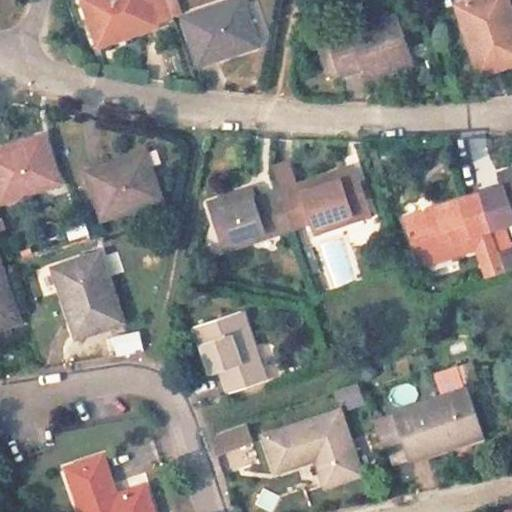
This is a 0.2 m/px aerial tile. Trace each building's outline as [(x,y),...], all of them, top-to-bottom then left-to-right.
[(83,0),(99,45),(157,26),(176,19),(169,0),(83,0)] [(257,44),(242,0),(235,0),(184,18),(199,64),(257,44)] [(471,0),(457,5),(480,74),(511,63),(511,17),(506,0),(471,0)] [(412,62),(397,16),(328,38),(339,74),(363,66),(366,77),(412,62)] [(326,78),(339,74),(328,38),(315,43),(326,78)] [(43,136),(0,150),(0,197),(1,201),(59,182),(43,136)] [(145,152),(88,172),(103,218),(161,199),(145,152)] [(281,192),(299,186),(291,162),(274,168),(281,192)] [(371,213),(356,167),(299,186),(281,192),(292,227),(303,223),(309,221),(314,233),(371,213)] [(511,221),(511,170),(498,175),(501,187),(479,194),(490,229),(511,221)] [(281,192),(258,199),(254,188),(208,204),(223,251),(292,227),(281,192)] [(498,252),(490,229),(479,194),(403,218),(417,256),(474,237),(488,277),(505,271),(498,252)] [(69,241),(90,234),(84,218),(63,225),(69,241)] [(505,271),(511,269),(511,247),(498,252),(505,271)] [(77,337),(123,322),(100,253),(59,267),(67,289),(61,291),(77,337)] [(160,273),(163,257),(144,253),(141,270),(160,273)] [(0,327),(19,321),(0,264),(0,327)] [(61,291),(67,289),(59,267),(54,268),(61,291)] [(230,392),(265,380),(241,311),(195,326),(210,373),(222,370),(230,392)] [(115,357),(144,349),(139,330),(110,337),(115,357)] [(458,365),(433,373),(441,398),(393,414),(374,420),(386,455),(405,449),(422,443),(426,454),(484,435),(469,391),(467,390),(466,389),(458,365)] [(343,408),(364,403),(359,384),(339,389),(343,408)] [(326,486),(361,474),(340,410),(265,435),(277,470),(317,457),(326,486)] [(215,453),(253,444),(248,425),(211,433),(215,453)] [(422,443),(405,449),(409,460),(426,454),(422,443)] [(154,511),(145,486),(116,496),(103,456),(68,468),(82,511),(154,511)]
